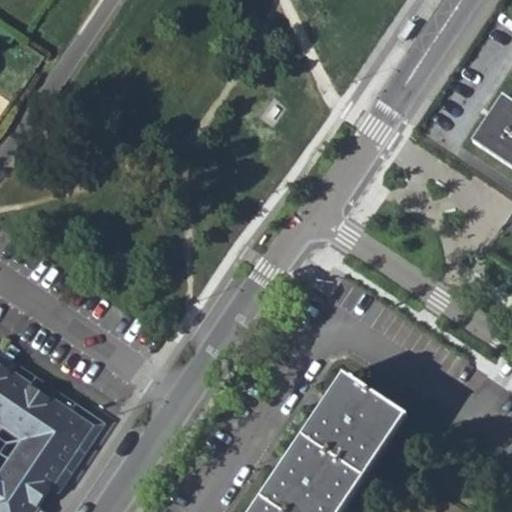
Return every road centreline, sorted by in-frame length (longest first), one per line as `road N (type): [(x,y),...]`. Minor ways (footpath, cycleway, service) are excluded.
road 1 (residential): [(116,511),(311,216)]
road 2 (residential): [(462,0),(311,216)]
road 3 (residential): [(511,342),(311,216)]
